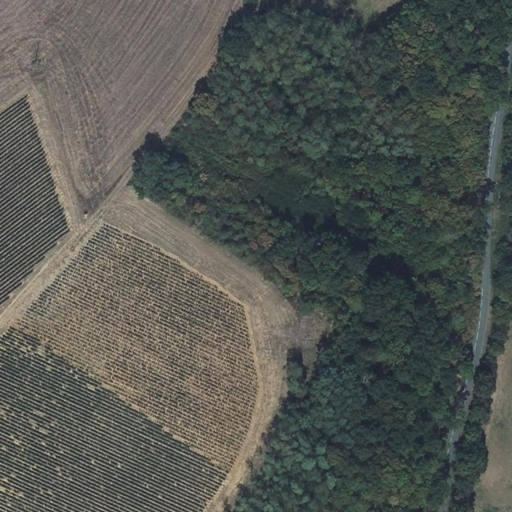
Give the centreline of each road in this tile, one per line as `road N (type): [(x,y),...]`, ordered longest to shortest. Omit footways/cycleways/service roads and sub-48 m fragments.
road 1 (tertiary): [(511,21),(486,182),(475,346),(434,511)]
road 2 (track): [(0,319),(156,149),(258,0)]
